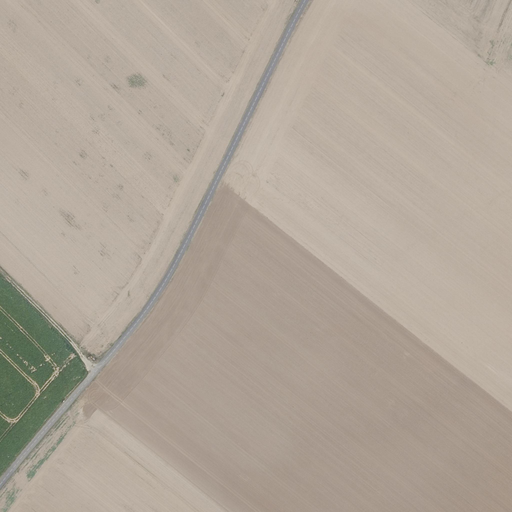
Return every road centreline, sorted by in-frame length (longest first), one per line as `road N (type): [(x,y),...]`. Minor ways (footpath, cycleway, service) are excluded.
road 1 (tertiary): [(0,485),(165,281),(305,0)]
road 2 (track): [(0,270),(96,371)]
